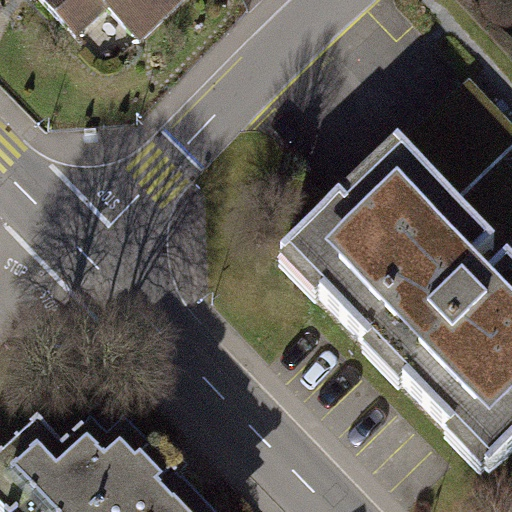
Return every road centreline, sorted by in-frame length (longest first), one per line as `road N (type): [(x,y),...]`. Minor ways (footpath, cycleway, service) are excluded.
road 1 (residential): [(80,241),(335,511)]
road 2 (residential): [(333,0),(80,241)]
